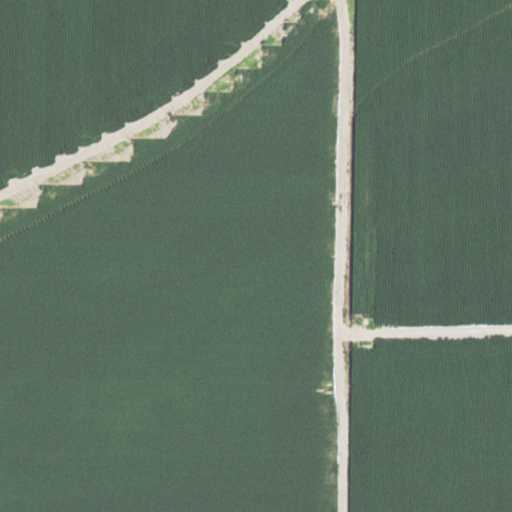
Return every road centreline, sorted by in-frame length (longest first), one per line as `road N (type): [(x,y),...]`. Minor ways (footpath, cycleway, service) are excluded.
road 1 (track): [(332,0),(336,254),(327,511)]
road 2 (residential): [(0,140),(82,89),(188,0)]
